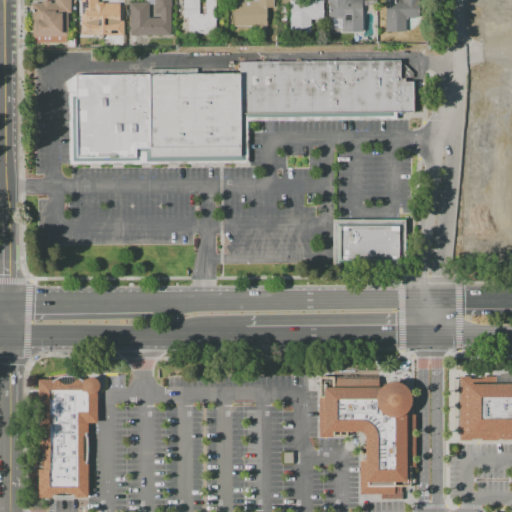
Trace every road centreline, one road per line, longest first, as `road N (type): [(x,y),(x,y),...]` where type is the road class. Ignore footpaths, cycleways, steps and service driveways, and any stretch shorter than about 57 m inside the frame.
road 1 (residential): [(4,301),(3,0)]
road 2 (primary): [(421,301),(154,301)]
road 3 (primary): [(213,338),(439,336)]
road 4 (residential): [(5,511),(4,301)]
road 5 (primary): [(6,341),(213,338)]
road 6 (primary): [(154,301),(4,301)]
